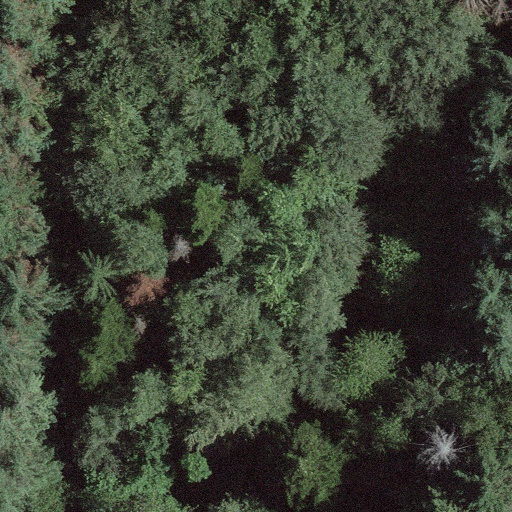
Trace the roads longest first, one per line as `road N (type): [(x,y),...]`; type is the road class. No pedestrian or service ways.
road 1 (track): [(89,0),(61,511)]
road 2 (track): [(110,511),(306,426),(465,387),(511,386)]
